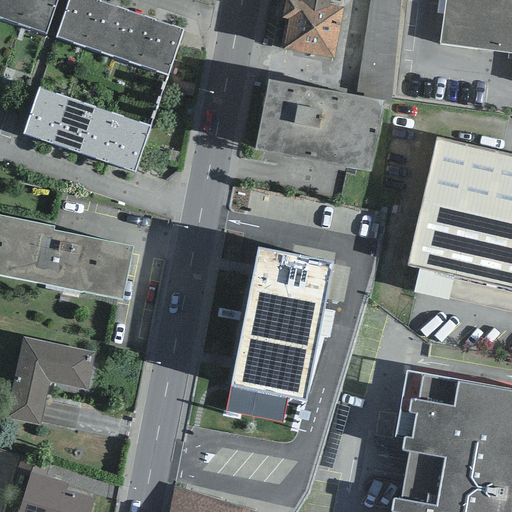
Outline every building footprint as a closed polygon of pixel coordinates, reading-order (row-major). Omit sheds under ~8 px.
[(0,0),(0,21),(19,29),(29,0),(0,0)] [(29,0),(19,29),(45,37),(58,0),(29,0)] [(83,53),(98,7),(76,0),(71,0),(56,44),(83,53)] [(350,0),(286,0),(281,26),(289,27),(283,56),(334,66),(344,14),(341,14),(342,5),(349,7),(350,0)] [(369,0),(356,100),(391,106),(401,0),(369,0)] [(511,0),(445,0),(439,46),(511,56),(511,0)] [(98,7),(83,53),(113,63),(128,17),(98,7)] [(128,17),(113,63),(141,72),(157,27),(128,17)] [(157,27),(141,72),(167,81),(182,37),(157,27)] [(384,111),(268,90),(255,161),(371,183),(384,111)] [(49,148),(64,103),(38,94),(23,139),(49,148)] [(64,103),(49,148),(79,158),(94,113),(64,103)] [(94,113),(79,158),(107,167),(123,123),(94,113)] [(123,123),(107,167),(133,176),(149,132),(123,123)] [(511,161),(435,144),(409,272),(511,293),(511,161)] [(309,230),(264,222),(251,298),(298,306),(300,297),(355,308),(364,254),(306,243),(309,230)] [(0,284),(122,309),(132,255),(53,240),(54,236),(0,225),(0,284)] [(94,349),(23,334),(6,415),(39,422),(48,379),(86,387),(94,349)] [(511,511),(511,384),(406,366),(395,430),(404,432),(402,443),(409,445),(401,492),(394,491),(392,504),(399,506),(398,511),(511,511)] [(67,480),(30,469),(17,511),(89,511),(95,494),(66,486),(67,480)] [(174,486),(169,511),(255,511),(256,510),(174,486)]
